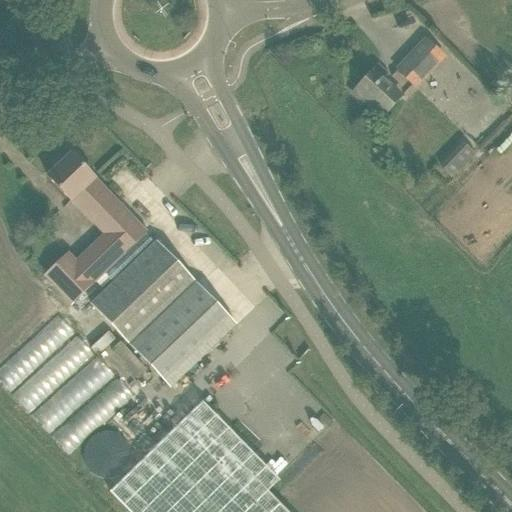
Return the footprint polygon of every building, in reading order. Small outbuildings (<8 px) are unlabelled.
[(408,11),(398,23),(410,34),(421,23),(408,11)] [(397,70),(414,87),(442,57),(425,41),(397,70)] [(365,99),(383,116),(400,97),(382,80),(386,76),(377,67),(352,94),(362,103),(365,99)] [(461,142),(438,167),(450,178),(452,180),(475,155),(474,154),(461,142)] [(146,233),(71,155),(47,177),(103,236),(75,263),(70,258),(47,281),(71,305),(94,283),(101,290),(111,280),(104,273),(146,233)] [(89,306),(169,389),(235,326),(155,243),(89,306)] [(119,343),(111,351),(136,378),(144,370),(119,343)] [(31,417),(72,455),(132,391),(91,353),(31,417)] [(110,494),(127,511),(286,511),(278,503),(267,492),(274,485),(278,481),(202,403),(110,494)] [(133,451),(105,425),(78,455),(106,480),(133,451)] [(398,511),(323,435),(278,481),(274,485),(267,492),(273,499),(278,503),(286,511),(398,511)]
